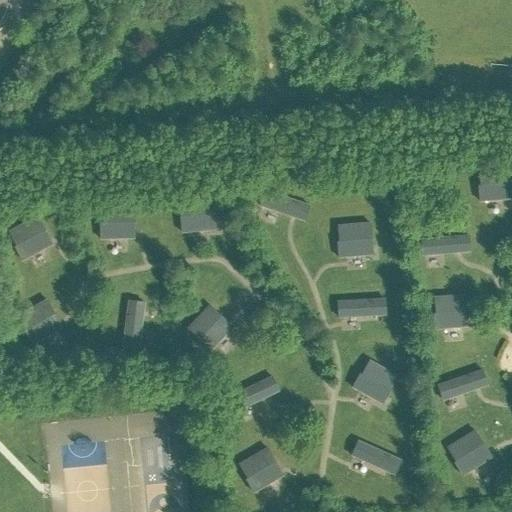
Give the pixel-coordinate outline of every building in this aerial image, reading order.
[(478,201),(511,198),(511,178),(511,165),(477,168),(478,184),(477,184),(478,201)] [(311,210),(269,189),(263,209),(306,229),(311,210)] [(179,231),(214,229),(212,196),(178,198),(179,215),(178,215),(179,231)] [(98,239),(133,238),(132,205),(98,206),(99,222),(97,222),(98,239)] [(19,260),(50,244),(35,214),(5,230),(12,245),(11,245),(19,260)] [(336,257),(371,254),(369,221),(335,224),(336,240),(335,240),(336,257)] [(425,260),(476,255),(476,232),(423,237),(425,260)] [(392,308),(390,291),(343,295),(346,310),(392,308)] [(432,328),(468,326),(465,293),(431,295),(433,311),(431,311),(432,328)] [(29,344),(60,327),(44,298),(15,314),(22,328),(21,329),(29,344)] [(153,303),(130,305),(125,343),(146,344),(153,303)] [(207,352),(231,326),(207,304),(184,328),(196,340),(195,341),(207,352)] [(350,387),(382,403),(397,374),(366,358),(359,373),(358,372),(350,387)] [(494,388),(486,369),(438,386),(447,406),(494,388)] [(288,389),(278,371),(234,388),(248,409),(288,389)] [(461,476),(491,457),(473,429),(445,448),(454,461),(452,462),(461,476)] [(251,493),(282,475),(265,447),(236,464),(244,478),(243,479),(251,493)] [(405,461),(361,447),(355,464),(397,481),(405,461)]
